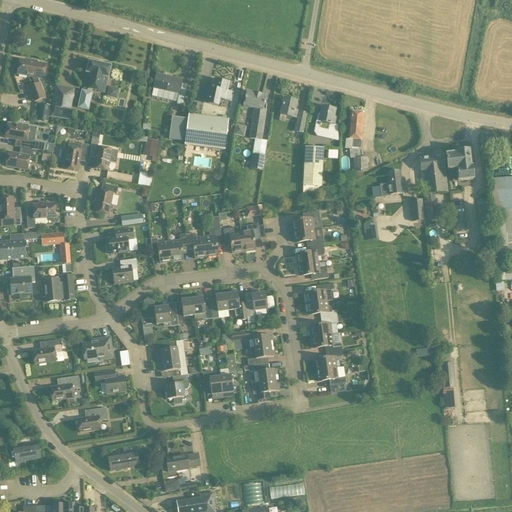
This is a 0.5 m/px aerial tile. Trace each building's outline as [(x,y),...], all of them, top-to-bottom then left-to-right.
[(17,75),(31,78),(34,86),(28,88),(33,103),(45,99),(39,84),(38,84),(37,79),(43,80),(46,65),(20,60),(17,75)] [(101,93),(105,78),(108,79),(110,67),(89,62),(87,74),(89,74),(86,89),(88,90),(87,92),(83,91),(79,109),(89,111),(93,94),(92,93),(92,91),(101,93)] [(181,84),(182,81),(156,75),(153,89),(154,89),(152,96),(176,102),(176,104),(182,106),(187,85),(181,84)] [(207,87),(203,103),(218,107),(219,100),(230,102),(231,94),(226,93),(228,84),(214,81),(213,88),(207,87)] [(55,85),(51,109),(50,116),(53,117),(53,118),(69,121),(70,111),(74,89),(55,85)] [(116,99),(118,88),(108,86),(105,96),(116,99)] [(254,110),(250,133),(249,140),(254,140),(250,170),(263,172),(267,142),(261,141),(261,135),(265,110),(263,110),(267,97),(247,92),(243,107),(254,110)] [(284,123),(286,117),(296,119),(297,112),(295,112),(297,102),(284,99),(279,121),(284,123)] [(40,105),(37,121),(47,123),(50,107),(40,105)] [(318,113),(315,128),(328,131),(327,139),(338,141),(338,125),(334,124),(336,119),(334,118),(335,110),(322,107),(320,114),(318,113)] [(303,134),(307,114),(299,112),(294,132),(303,134)] [(353,141),(352,148),(361,149),(363,114),(350,113),(348,140),(353,141)] [(185,142),(184,146),(224,151),(228,120),(189,115),(188,119),(185,142)] [(185,142),(188,119),(172,117),(169,140),(185,142)] [(235,124),(233,134),(243,137),(245,126),(235,124)] [(8,125),(5,139),(16,141),(19,142),(18,148),(20,148),(23,149),(32,151),(37,152),(43,153),(44,144),(33,142),(36,128),(28,127),(28,128),(8,125)] [(118,151),(111,150),(111,151),(97,148),(99,139),(92,138),(88,157),(95,159),(93,170),(107,172),(109,163),(116,164),(118,151)] [(144,157),(157,159),(159,142),(146,140),(144,157)] [(63,170),(77,173),(80,159),(86,160),(88,146),(81,145),(81,146),(69,143),(68,149),(67,149),(63,170)] [(302,186),(301,196),(321,191),(321,190),(321,188),(324,149),(304,148),(302,186)] [(32,151),(23,149),(22,156),(19,155),(9,154),(6,168),(27,171),(29,160),(35,161),(37,152),(32,151)] [(352,149),(352,150),(349,150),(350,159),(353,159),(353,173),(368,172),(367,158),(360,158),(360,150),(352,149)] [(337,159),(337,150),(328,150),(328,158),(337,159)] [(456,154),(445,155),(447,170),(450,170),(452,183),(457,182),(473,180),(471,167),(470,167),(468,151),(456,153),(456,154)] [(420,171),(423,196),(425,220),(437,219),(434,195),(447,194),(444,169),(443,156),(419,159),(421,171),(420,171)] [(381,197),(403,194),(400,172),(386,173),(388,184),(379,185),(381,197)] [(151,185),(152,173),(138,173),(138,184),(151,185)] [(99,192),(94,213),(108,216),(112,196),(116,197),(118,189),(102,186),(101,193),(99,192)] [(506,267),(505,259),(511,258),(511,264),(511,189),(489,191),(490,198),(491,205),(497,267),(506,267)] [(0,198),(0,220),(14,220),(14,226),(21,226),(20,212),(14,212),(13,198),(0,198)] [(424,221),(422,200),(410,201),(412,222),(424,221)] [(35,229),(34,219),(55,218),(54,204),(33,205),(33,208),(26,208),(27,229),(35,229)] [(263,216),(262,206),(254,207),(254,208),(245,209),(247,218),(255,217),(263,216)] [(313,230),(312,219),(319,218),(318,212),(302,214),(302,220),(291,221),(293,232),(313,230)] [(142,215),(128,216),(129,226),(143,224),(142,215)] [(212,219),(213,228),(209,229),(210,237),(203,238),(206,258),(218,256),(216,248),(222,247),(218,218),(212,219)] [(247,232),(241,233),(243,253),(255,251),(254,243),(260,242),(259,240),(265,239),(263,226),(258,227),(257,225),(246,227),(247,232)] [(241,233),(234,233),(233,228),(222,230),(225,247),(230,246),(232,254),(243,253),(241,233)] [(115,238),(108,239),(108,244),(106,244),(107,250),(109,250),(110,255),(129,253),(127,241),(134,240),(132,229),(114,231),(115,238)] [(305,242),(306,247),(323,245),(322,239),(315,240),(313,230),(293,232),(294,243),(305,242)] [(0,242),(0,261),(26,259),(24,242),(42,240),(43,246),(61,244),(63,244),(62,234),(43,235),(43,233),(24,235),(10,236),(10,242),(0,242)] [(191,234),(185,235),(188,252),(193,251),(194,260),(206,258),(203,238),(197,239),(196,236),(194,234),(191,234)] [(179,241),(169,243),(171,263),(183,261),(182,253),(188,252),(185,235),(179,236),(179,241)] [(157,239),(150,240),(152,256),(158,256),(159,264),(171,263),(169,243),(157,244),(157,239)] [(70,254),(70,252),(69,244),(63,244),(61,244),(62,254),(70,254)] [(296,255),(298,266),(319,263),(318,257),(323,256),(324,255),(323,245),(306,247),(307,253),(296,255)] [(119,262),(120,268),(112,269),(114,285),(133,283),(132,271),(137,270),(136,260),(119,262)] [(311,281),(327,279),(326,272),(325,272),(325,271),(321,269),(319,269),(319,263),(298,266),(299,277),(310,275),(311,281)] [(10,283),(11,295),(31,293),(30,284),(34,284),(33,268),(12,269),(12,281),(14,281),(14,283),(10,283)] [(58,278),(44,279),(46,304),(60,302),(60,300),(62,300),(62,301),(74,300),(72,276),(60,277),(61,284),(58,284),(58,278)] [(305,293),(307,304),(327,302),(332,301),(331,291),(333,290),(332,284),(316,286),(316,292),(305,293)] [(231,294),(226,295),(228,311),(234,311),(235,317),(240,316),(241,321),(247,320),(247,316),(245,304),(238,305),(237,290),(230,291),(231,294)] [(252,303),(245,304),(247,316),(254,315),(254,311),(274,309),(273,297),(266,298),(265,293),(257,294),(256,291),(250,292),(252,303)] [(228,311),(226,295),(221,295),(221,293),(215,294),(215,300),(217,309),(211,310),(212,319),(219,319),(218,313),(228,311)] [(206,320),(212,319),(211,310),(204,310),(203,301),(202,295),(196,296),(197,299),(192,299),(194,316),(195,323),(201,322),(202,321),(206,321),(206,320)] [(182,313),(176,314),(177,326),(184,325),(184,324),(189,323),(189,317),(194,316),(192,299),(187,300),(186,298),(180,298),(182,313)] [(327,302),(307,304),(308,315),(319,314),(320,320),(336,317),(336,312),(331,312),(331,308),(328,307),(327,307),(327,302)] [(176,314),(169,315),(168,304),(161,305),(162,308),(154,309),(156,325),(170,323),(170,327),(177,326),(176,314)] [(310,327),(311,338),(331,335),(330,325),(337,323),(336,317),(320,320),(321,325),(310,327)] [(151,324),(141,325),(143,341),(152,340),(151,324)] [(232,342),(251,340),(250,332),(248,332),(242,333),(231,334),(232,342)] [(339,334),(331,335),(311,338),(313,349),(324,347),(325,353),(341,350),(340,344),(339,334)] [(252,338),(254,349),(270,346),(270,341),(272,341),(272,335),(252,338)] [(84,360),(99,358),(99,361),(113,359),(110,338),(96,340),(96,342),(82,344),(84,360)] [(60,341),(47,342),(48,349),(32,352),(33,356),(31,358),(32,362),(34,364),(34,366),(55,363),(54,354),(62,352),(60,341)] [(156,362),(178,359),(177,349),(186,348),(184,341),(167,343),(168,350),(155,351),(156,362)] [(271,352),(270,346),(254,349),(255,359),(247,360),(248,367),(268,364),(267,358),(275,357),(274,352),(271,352)] [(429,349),(415,351),(416,358),(430,357),(429,349)] [(315,360),(316,371),(336,368),(335,362),(337,362),(338,362),(340,361),(340,359),(340,357),(342,357),(341,350),(325,353),(325,358),(315,360)] [(122,367),(130,365),(128,351),(120,353),(122,367)] [(219,371),(220,377),(223,398),(228,397),(228,395),(233,395),(233,392),(232,388),(239,387),(236,371),(234,355),(225,356),(227,370),(219,371)] [(179,369),(178,359),(156,362),(158,374),(171,372),(172,378),(185,376),(184,369),(179,369)] [(257,372),(258,383),(275,381),(274,376),(277,375),(276,370),(269,371),(268,364),(248,367),(243,368),(244,372),(249,372),(249,373),(257,372)] [(441,391),(442,391),(453,389),(454,389),(452,364),(439,365),(441,391)] [(336,368),(316,371),(317,382),(329,380),(329,386),(346,384),(345,378),(343,367),(336,368)] [(106,395),(125,392),(123,377),(115,378),(114,370),(93,373),(95,385),(105,383),(106,395)] [(223,398),(220,377),(214,378),(214,376),(210,371),(201,372),(204,391),(210,390),(211,398),(216,397),(216,399),(223,398)] [(163,393),(166,392),(167,400),(183,398),(182,391),(187,390),(189,388),(187,376),(185,376),(172,378),(173,385),(162,386),(163,393)] [(80,389),(78,377),(56,380),(57,387),(50,388),(51,393),(49,395),(50,399),(52,400),(52,402),(73,399),(72,390),(80,389)] [(276,386),(275,381),(258,383),(252,384),(253,396),(256,396),(257,400),(277,398),(276,392),(279,391),(278,386),(276,386)] [(444,409),(455,409),(453,389),(442,391),(444,409)] [(381,416),(383,427),(413,422),(411,410),(420,408),(419,400),(409,401),(409,405),(386,409),(387,415),(381,416)] [(79,433),(100,431),(99,422),(107,421),(105,409),(84,411),(85,418),(77,419),(78,425),(77,426),(77,430),(79,432),(79,433)] [(413,422),(383,427),(384,434),(390,433),(391,439),(411,436),(411,440),(430,437),(428,429),(414,431),(413,422)] [(342,424),(329,426),(333,450),(346,448),(342,424)] [(329,426),(316,428),(320,452),(333,450),(329,426)] [(316,428),(302,431),(306,454),(320,452),(316,428)] [(302,431),(288,433),(292,457),(306,454),(302,431)] [(288,433),(276,435),(280,459),(292,457),(288,433)] [(276,435),(262,437),(265,461),(280,459),(276,435)] [(265,461),(262,437),(249,439),(253,463),(265,461)] [(393,451),(395,462),(420,458),(418,449),(431,447),(430,437),(411,440),(413,448),(393,451)] [(233,438),(223,440),(227,461),(236,459),(238,465),(244,464),(241,451),(236,452),(233,438)] [(227,461),(223,440),(212,443),(215,455),(210,456),(213,470),(219,469),(217,463),(227,461)] [(25,468),(24,462),(40,459),(38,445),(13,449),(16,470),(25,468)] [(123,454),(107,457),(110,472),(138,467),(137,457),(139,457),(139,456),(142,456),(140,445),(122,449),(123,454)] [(199,467),(197,454),(186,456),(186,455),(165,459),(168,473),(188,470),(188,468),(199,467)] [(420,458),(395,462),(396,473),(416,469),(420,469),(421,477),(436,475),(435,467),(421,469),(420,458)] [(7,459),(0,460),(0,473),(9,472),(9,471),(7,459)] [(393,493),(394,500),(424,495),(422,484),(438,482),(436,475),(421,477),(422,483),(398,486),(399,492),(393,493)] [(329,498),(353,494),(352,487),(350,488),(349,482),(335,485),(334,479),(320,482),(321,488),(327,487),(329,498)] [(157,493),(165,492),(164,483),(156,484),(157,493)] [(177,511),(214,511),(212,494),(199,496),(200,498),(176,502),(177,511)] [(354,500),(353,494),(329,498),(331,511),(326,511),(325,511),(340,511),(340,510),(354,507),(352,500),(354,500)] [(425,504),(424,495),(394,500),(395,507),(398,506),(398,511),(405,511),(419,510),(419,511),(433,511),(433,503),(425,504)]
